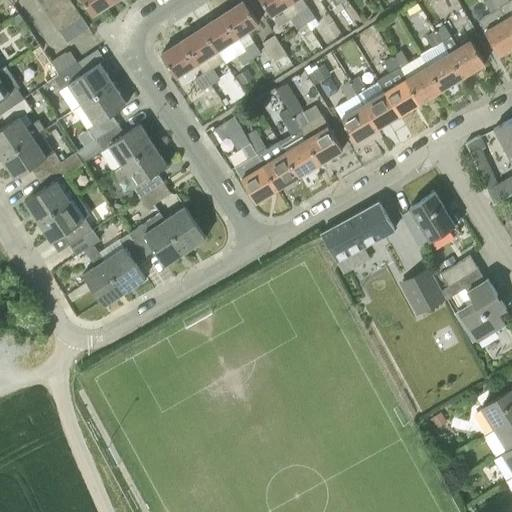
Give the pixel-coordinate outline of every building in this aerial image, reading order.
[(39,0),(47,10),(61,0),(39,0)] [(61,0),(47,10),(54,21),(75,6),(71,0),(61,0)] [(114,0),(84,0),(93,14),(114,0)] [(243,0),(223,13),(239,37),(250,30),(260,23),(244,0),(243,0)] [(290,16),(298,11),(291,0),(262,0),(272,15),(283,8),(290,16)] [(291,0),(298,11),(308,5),(304,0),(291,0)] [(491,12),(501,7),(496,0),(484,0),(491,12)] [(511,25),(511,0),(510,1),(501,7),(511,25)] [(298,11),(307,23),(316,17),(308,5),(298,11)] [(54,21),(61,31),(82,16),(75,6),(54,21)] [(499,54),(511,46),(511,25),(501,7),(491,12),(479,20),(499,54)] [(307,23),(298,11),(290,16),(298,29),(307,23)] [(225,60),(236,53),(246,47),(239,37),(223,13),(203,26),(225,60)] [(61,31),(67,41),(89,27),(82,16),(61,31)] [(443,41),(452,36),(445,24),(436,29),(443,41)] [(213,67),(225,60),(203,26),(183,39),(204,72),(213,67)] [(434,47),(443,41),(436,29),(426,35),(434,47)] [(275,61),(287,53),(275,34),(263,42),(275,61)] [(443,41),(464,75),(486,62),(471,38),(458,46),(452,36),(443,41)] [(195,79),(204,72),(183,39),(162,53),(184,86),(195,79)] [(255,41),(246,47),(253,58),(262,52),(255,41)] [(464,75),(443,41),(434,47),(421,55),(442,89),(458,79),(464,75)] [(246,47),(236,53),(244,64),(253,58),(246,47)] [(392,56),(400,68),(409,62),(402,50),(392,56)] [(66,51),(51,61),(60,74),(79,63),(72,53),(69,55),(66,51)] [(420,102),(442,89),(421,55),(409,62),(400,68),(420,102)] [(400,68),(392,56),(384,61),(391,72),(400,68)] [(79,63),(54,77),(62,89),(69,85),(82,104),(114,83),(100,62),(85,72),(79,63)] [(0,110),(2,113),(25,98),(18,88),(21,86),(7,65),(0,69),(0,110)] [(213,67),(204,72),(212,84),(221,79),(213,67)] [(399,114),(420,102),(400,68),(391,72),(378,79),(379,80),(399,114)] [(204,72),(195,79),(203,90),(212,84),(204,72)] [(358,92),(367,87),(360,76),(351,81),(358,92)] [(383,124),(399,114),(379,80),(367,87),(358,92),(379,127),(383,124)] [(358,92),(351,81),(341,87),(348,98),(358,92)] [(95,139),(119,123),(112,113),(127,103),(114,83),(82,104),(95,124),(88,128),(95,139)] [(356,140),(379,127),(358,92),(348,98),(335,106),(356,140)] [(0,152),(2,157),(34,136),(45,128),(39,119),(34,122),(27,112),(32,109),(25,98),(2,113),(8,123),(0,128),(0,152)] [(291,134),(301,128),(293,116),(288,107),(279,113),(291,134)] [(293,116),(301,128),(310,123),(309,121),(303,110),(293,116)] [(309,121),(310,123),(301,128),(321,162),(326,159),(343,148),(322,114),(309,121)] [(243,127),(236,115),(215,127),(223,140),(243,127)] [(511,117),(495,127),(511,158),(511,174),(498,183),(488,189),(494,203),(511,193),(511,117)] [(122,165),(154,144),(141,123),(125,133),(119,123),(95,139),(80,149),(87,160),(109,145),(122,165)] [(321,162),(301,128),(291,134),(279,141),(300,175),(321,162)] [(481,134),(466,142),(482,177),(493,172),(483,149),(486,147),(481,134)] [(38,177),(62,161),(55,150),(47,155),(34,136),(2,157),(16,177),(31,167),(38,177)] [(258,153),(268,148),(261,136),(251,141),(258,153)] [(246,161),(258,153),(251,141),(239,149),(246,161)] [(278,188),(300,175),(279,141),(268,148),(258,153),(278,188)] [(127,176),(141,197),(164,181),(157,172),(168,164),(154,144),(122,165),(112,172),(119,182),(127,176)] [(39,221),(71,199),(77,195),(64,176),(87,160),(80,149),(62,161),(38,177),(45,187),(25,200),(39,221)] [(278,188),(258,153),(246,161),(236,166),(243,179),(256,201),(273,191),(278,188)] [(164,181),(141,197),(148,208),(171,192),(164,181)] [(431,240),(456,225),(435,191),(410,206),(431,240)] [(70,245),(93,229),(86,218),(84,219),(71,199),(39,221),(53,241),(63,234),(70,245)] [(322,234),(338,262),(396,229),(380,201),(322,234)] [(165,219),(186,250),(207,237),(186,205),(165,219)] [(186,250),(165,219),(160,212),(132,231),(147,254),(155,249),(166,264),(186,250)] [(105,305),(125,291),(104,259),(94,244),(100,239),(93,229),(70,245),(77,255),(85,249),(96,265),(84,273),(105,305)] [(104,259),(125,291),(146,277),(135,262),(147,254),(132,231),(119,239),(124,246),(104,259)] [(441,273),(449,286),(479,267),(471,254),(441,273)] [(473,343),(478,340),(506,323),(499,313),(507,308),(489,278),(487,279),(479,267),(449,286),(443,290),(448,298),(459,291),(467,304),(458,309),(459,310),(454,312),(473,343)] [(426,268),(403,281),(420,312),(443,299),(426,268)] [(495,428),(511,418),(511,387),(482,407),(495,428)] [(511,418),(495,428),(508,449),(511,446),(511,418)] [(511,446),(508,449),(503,452),(511,466),(511,446)]
